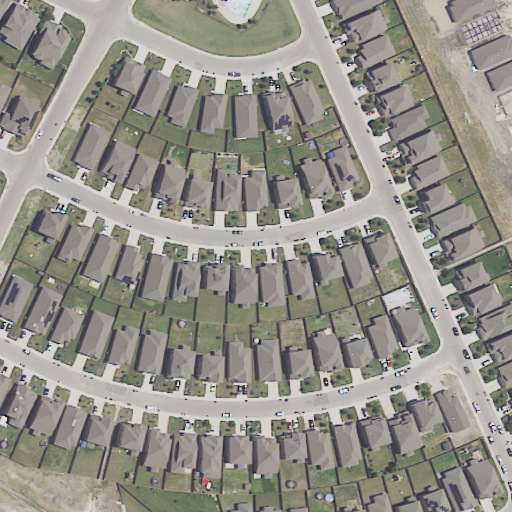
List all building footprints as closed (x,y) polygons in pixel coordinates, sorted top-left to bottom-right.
[(0,29),(0,39),(21,49),(37,15),(12,4),(0,29)] [(343,23),(351,44),(387,29),(378,8),(343,23)] [(27,58),(51,69),(68,33),(44,22),(27,58)] [(393,55),(385,35),(358,46),(361,54),(355,57),(360,69),(393,55)] [(130,95),(143,66),(123,57),(110,86),(130,95)] [(372,93),(395,83),(386,63),(363,73),(372,93)] [(304,126),(324,118),(308,79),(288,87),(304,126)] [(0,108),(9,87),(0,83),(0,108)] [(407,108),(401,87),(374,95),(380,116),(407,108)] [(283,92),(262,96),(270,133),(291,128),(283,92)] [(197,132),(211,135),(212,128),(219,130),(225,97),(204,93),(197,132)] [(36,108),(15,100),(8,116),(2,113),(0,118),(0,129),(23,139),(36,108)] [(422,120),(427,118),(422,106),(388,119),(391,128),(388,130),(392,140),(424,128),(422,120)] [(439,152),(435,143),(437,142),(433,130),(396,144),(403,165),(439,152)] [(338,191),(359,182),(343,148),(323,157),(338,191)] [(124,188),(136,192),(138,186),(148,189),(156,160),(134,154),(124,188)] [(447,175),(439,156),(407,170),(415,189),(447,175)] [(298,163),(306,200),(327,195),(319,158),(298,163)] [(184,168),(164,161),(152,198),(173,204),(184,168)] [(236,171),(215,170),(214,211),(235,212),(236,171)] [(263,170),(249,171),(249,177),(242,177),(244,211),(265,210),(263,170)] [(297,206),(293,179),(272,181),(275,209),(297,206)] [(205,210),(207,182),(185,180),(183,208),(205,210)] [(423,202),(420,203),(423,213),(450,205),(444,184),(420,191),(423,202)] [(428,217),(435,237),(474,223),(467,203),(428,217)] [(62,218),(42,210),(33,232),(53,240),(62,218)] [(68,223),(57,258),(78,265),(90,230),(68,223)] [(440,241),(448,262),(484,247),(475,227),(440,241)] [(362,240),(372,266),(393,258),(383,232),(362,240)] [(80,275),(100,284),(118,243),(98,234),(80,275)] [(338,249),(351,289),(371,283),(358,243),(338,249)] [(142,259),(134,256),(136,249),(124,245),(112,278),(133,286),(142,259)] [(318,282),(339,276),(332,252),(311,258),(318,282)] [(170,259),(149,254),(139,297),(160,302),(170,259)] [(308,263),(299,264),(298,259),(286,261),(289,296),(299,295),(299,300),(311,299),(308,263)] [(174,264),(170,301),(183,302),(184,297),(193,297),(196,262),(184,261),(184,265),(174,264)] [(459,291),(483,283),(477,262),(453,270),(459,291)] [(201,290),(223,291),(224,266),(202,265),(201,290)] [(258,266),(260,306),(282,305),(280,265),(258,266)] [(252,306),(252,268),(230,269),(230,306),(252,306)] [(462,296),(471,316),(496,305),(487,285),(462,296)] [(22,328),(42,337),(60,295),(40,286),(22,328)] [(82,315),(62,307),(49,339),(68,347),(82,315)] [(403,349),(424,341),(411,307),(390,315),(403,349)] [(511,327),(511,317),(508,307),(474,319),(482,339),(511,327)] [(111,317),(91,311),(77,353),(98,360),(111,317)] [(397,352),(384,314),(371,319),(373,325),(366,327),(376,359),(397,352)] [(127,367),(137,329),(124,326),(123,332),(114,330),(106,362),(127,367)] [(136,371),(156,376),(165,334),(145,330),(136,371)] [(494,364),(511,356),(511,332),(485,344),(494,364)] [(316,373),(338,370),(332,334),(323,335),(323,333),(310,335),(316,373)] [(340,342),(347,368),(368,361),(361,336),(340,342)] [(257,382),(278,381),(277,340),(255,340),(257,382)] [(248,349),(241,349),(240,342),(226,342),(227,382),(249,382),(248,349)] [(165,376),(186,379),(191,352),(169,349),(165,376)] [(287,380),(309,377),(306,350),(284,352),(287,380)] [(219,356),(197,355),(196,381),(218,382),(219,356)] [(511,361),(495,368),(503,388),(511,384),(511,361)] [(0,398),(8,380),(0,376),(0,398)] [(0,418),(19,428),(35,394),(15,385),(0,417),(0,418)] [(60,403),(39,395),(26,429),(46,438),(60,403)] [(429,397),(408,404),(418,434),(431,430),(429,424),(437,422),(429,397)] [(51,445),(71,452),(84,413),(63,406),(51,445)] [(385,420),(397,454),(418,447),(406,413),(385,420)] [(102,448),(110,420),(90,414),(81,442),(102,448)] [(386,445),(379,416),(358,421),(365,450),(386,445)] [(115,449),(135,454),(142,427),(122,421),(115,449)] [(361,463),(352,423),(331,428),(339,467),(361,463)] [(332,469),(326,430),(304,433),(309,466),(317,465),(318,471),(332,469)] [(149,467),(148,470),(161,472),(167,435),(145,432),(140,466),(149,467)] [(172,436),(167,473),(182,474),(182,468),(190,469),(194,434),(180,432),(179,437),(172,436)] [(277,435),(280,461),(302,458),(299,433),(277,435)] [(197,478),(218,479),(220,438),(198,437),(197,478)] [(275,476),(273,438),(263,438),(251,439),(253,477),(275,476)] [(246,439),(224,439),(225,464),(235,464),(235,469),(246,469),(246,439)] [(478,502),(498,493),(483,457),(463,466),(478,502)] [(455,511),(472,508),(461,467),(441,472),(451,511),(455,511)] [(418,495),(422,511),(445,511),(439,490),(418,495)] [(365,505),(367,511),(389,511),(385,493),(371,497),(373,503),(365,505)] [(417,511),(414,500),(393,507),(394,511),(417,511)] [(229,511),(250,511),(250,503),(235,504),(236,511),(229,511)]
